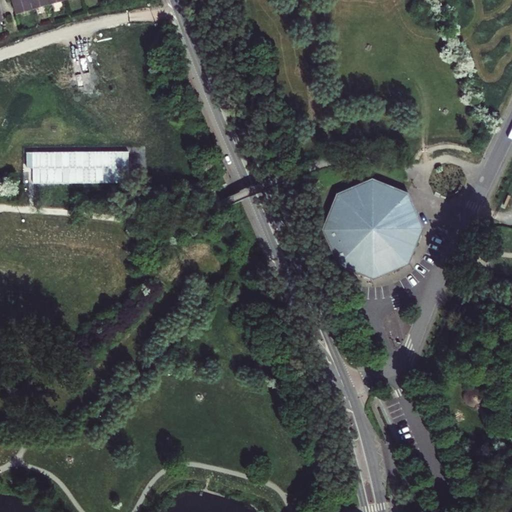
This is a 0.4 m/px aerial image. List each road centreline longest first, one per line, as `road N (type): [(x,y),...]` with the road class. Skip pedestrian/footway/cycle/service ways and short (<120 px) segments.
road 1 (secondary): [(173,0),(333,395)]
road 2 (secondary): [(348,388),(194,0)]
road 3 (residential): [(511,126),(436,286)]
road 4 (residential): [(392,367),(369,311),(436,286)]
road 5 (secondary): [(382,511),(348,388)]
road 6 (secondary): [(333,395),(365,511)]
